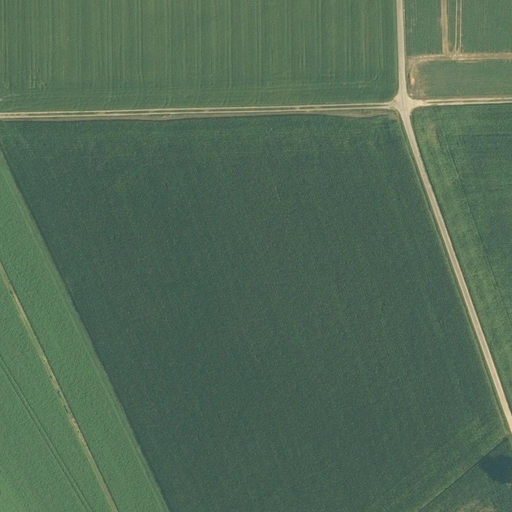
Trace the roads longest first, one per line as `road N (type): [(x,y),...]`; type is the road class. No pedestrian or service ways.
road 1 (unclassified): [(511,422),(402,103),(0,115)]
road 2 (track): [(511,99),(402,103),(399,0)]
